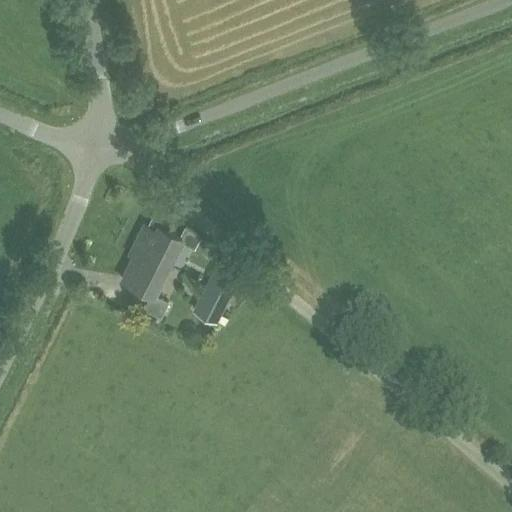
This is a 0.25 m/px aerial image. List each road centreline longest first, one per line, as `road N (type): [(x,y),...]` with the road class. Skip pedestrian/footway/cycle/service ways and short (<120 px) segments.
road 1 (unclassified): [(99,147),(125,149),(511,0)]
road 2 (unclassified): [(0,362),(99,147)]
road 3 (unclassified): [(99,147),(98,55),(87,0)]
